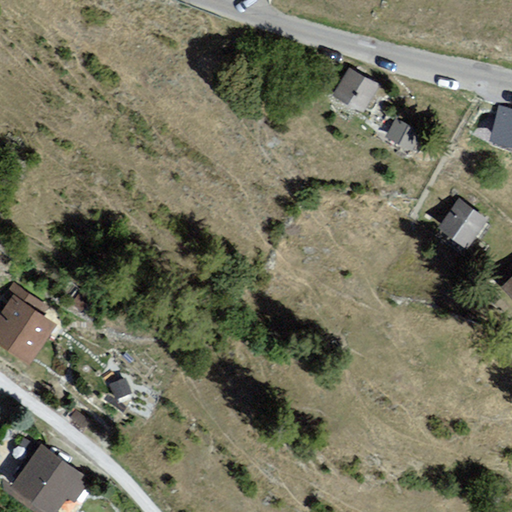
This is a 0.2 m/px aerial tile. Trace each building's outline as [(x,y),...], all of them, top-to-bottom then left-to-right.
[(332,93),(367,111),(381,83),(346,66),(332,93)] [(511,107),(499,104),(489,143),(511,148),(511,107)] [(421,131),(394,118),(385,137),(411,150),(421,131)] [(456,201),(438,229),(468,248),(485,219),(456,201)] [(511,279),(503,289),(511,298),(511,279)] [(0,311),(0,340),(30,361),(57,323),(13,293),(0,311)] [(125,377),(108,384),(117,405),(133,398),(125,377)] [(14,486),(51,511),(59,511),(85,477),(42,447),(14,486)]
